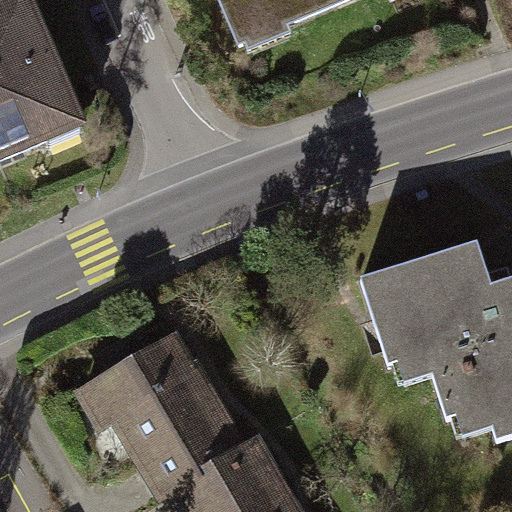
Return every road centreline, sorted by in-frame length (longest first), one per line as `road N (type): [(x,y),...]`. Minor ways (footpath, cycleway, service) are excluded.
road 1 (tertiary): [(511,98),(211,205)]
road 2 (tertiary): [(211,205),(0,300)]
road 3 (residential): [(211,205),(118,0)]
